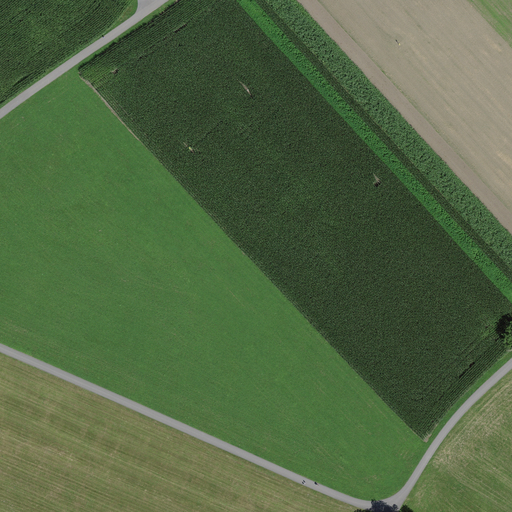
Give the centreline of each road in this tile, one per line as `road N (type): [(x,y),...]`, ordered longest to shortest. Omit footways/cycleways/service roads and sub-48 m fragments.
road 1 (track): [(511,361),(443,432),(392,503),(336,489),(0,341)]
road 2 (track): [(0,113),(165,0)]
